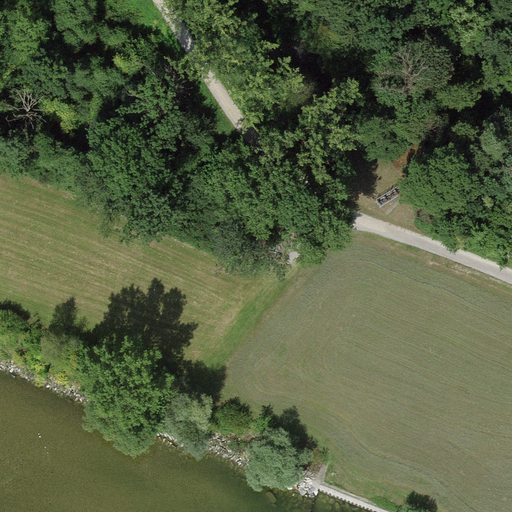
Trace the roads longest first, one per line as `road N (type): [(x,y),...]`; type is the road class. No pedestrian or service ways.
road 1 (track): [(159,0),(252,138),(282,169),(344,213),(511,276)]
road 2 (track): [(344,213),(201,363)]
